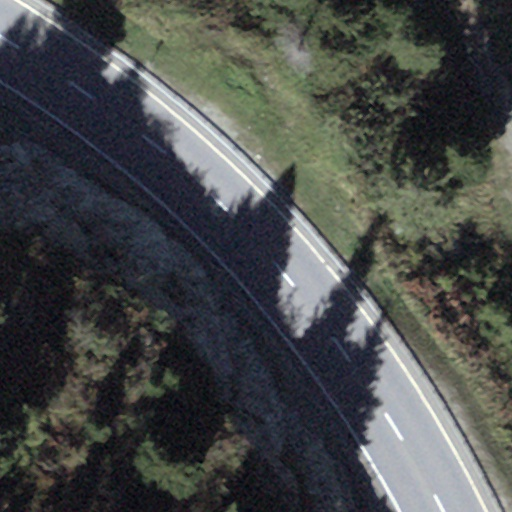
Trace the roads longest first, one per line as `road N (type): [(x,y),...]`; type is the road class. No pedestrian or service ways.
road 1 (primary): [(428,511),(398,454),(257,245),(0,49)]
road 2 (track): [(452,0),(486,42),(511,113)]
